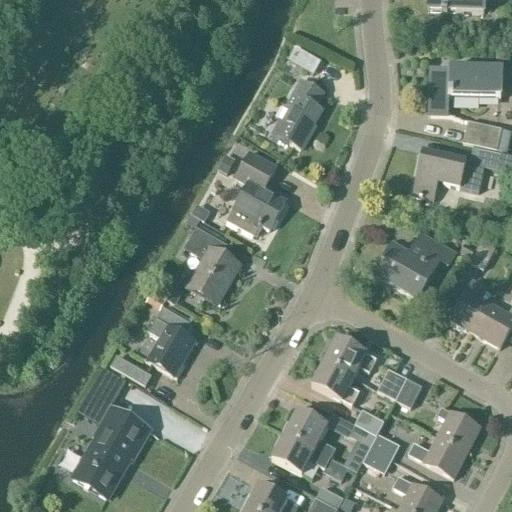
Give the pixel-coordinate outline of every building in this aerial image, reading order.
[(427,0),(427,16),(483,18),(483,0),(427,0)] [(320,66),(295,52),(287,65),(313,79),(320,66)] [(429,78),(428,121),(448,122),(448,102),(500,104),(501,74),(448,72),(448,78),(429,78)] [(275,140),(300,154),(322,115),(315,111),(323,98),(300,85),(292,99),(296,102),(275,140)] [(501,134),(467,126),(461,148),(496,156),(501,134)] [(499,159),(472,153),(469,170),(496,176),(499,159)] [(421,156),(412,201),(433,206),(437,188),(459,193),(466,166),(421,156)] [(246,190),(226,227),(253,242),(259,230),(269,235),(285,206),(263,194),(275,172),(249,157),(235,184),(246,190)] [(225,161),(218,174),(225,178),(232,165),(225,161)] [(186,291),(220,310),(240,274),(222,264),(230,252),(196,232),(183,254),(202,264),(186,291)] [(392,252),(374,283),(416,307),(439,268),(447,272),(455,259),(420,240),(413,253),(422,258),(417,267),(392,252)] [(496,252),(481,244),(468,267),(482,275),(496,252)] [(449,325),(474,339),(491,310),(474,300),(480,290),(472,285),(449,325)] [(491,310),(474,339),(499,353),(511,329),(511,310),(507,319),(491,310)] [(158,345),(146,366),(176,384),(197,349),(184,341),(191,329),(162,312),(147,338),(158,345)] [(323,367),(353,383),(358,373),(369,379),(376,366),(335,344),(323,367)] [(151,381),(116,361),(110,372),(144,392),(151,381)] [(353,383),(323,367),(310,390),(351,412),(359,398),(348,392),(353,383)] [(125,386),(102,373),(83,406),(96,414),(102,404),(111,410),(125,386)] [(377,397),(395,406),(406,385),(388,375),(377,397)] [(421,392),(406,385),(395,406),(410,414),(421,392)] [(96,442),(72,484),(107,504),(129,466),(131,468),(150,436),(110,413),(94,441),(96,442)] [(284,441),(329,465),(334,454),(319,446),(326,432),(297,416),(284,441)] [(354,429),(376,440),(376,439),(377,440),(383,428),(361,416),(354,429)] [(449,418),(436,443),(466,459),(479,433),(449,418)] [(376,440),(354,429),(348,442),(369,453),(376,440)] [(369,453),(391,465),(398,451),(376,439),(376,440),(369,453)] [(329,465),(284,441),(271,464),(301,480),(308,465),(324,474),(329,465)] [(453,484),(466,459),(436,443),(429,457),(413,449),(407,460),(453,484)] [(384,479),(391,465),(369,453),(361,468),(384,479)] [(405,501),(399,511),(438,511),(442,506),(398,482),(392,494),(405,501)] [(257,490),(245,511),(296,511),(287,507),(287,506),(257,490)] [(315,505),(328,511),(337,511),(342,504),(321,493),(315,505)] [(349,511),(361,511),(365,497),(353,495),(349,511)]
